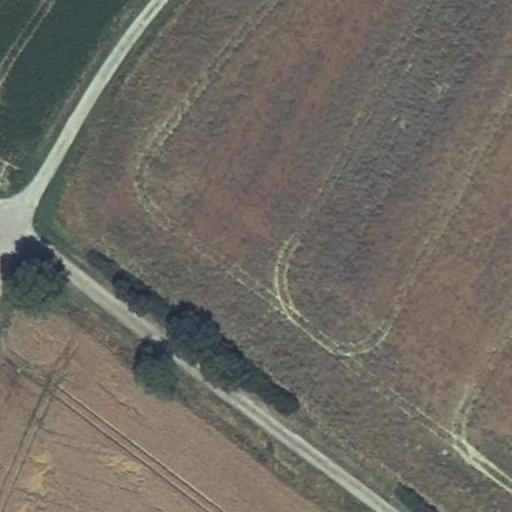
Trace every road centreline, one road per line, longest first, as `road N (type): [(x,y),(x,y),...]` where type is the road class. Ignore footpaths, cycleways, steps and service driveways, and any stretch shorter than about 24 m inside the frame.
road 1 (unclassified): [(12,223),(393,511)]
road 2 (unclassified): [(160,0),(110,64),(12,223)]
